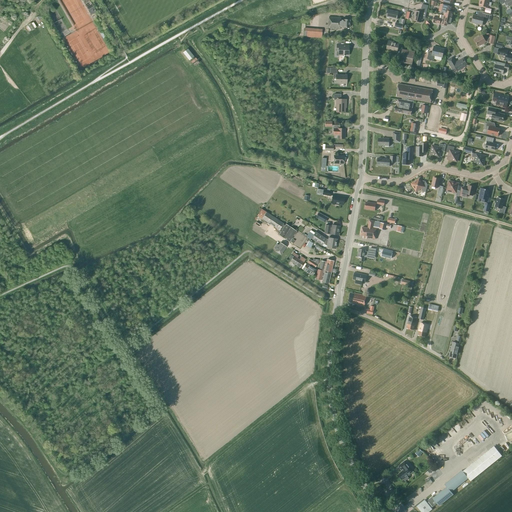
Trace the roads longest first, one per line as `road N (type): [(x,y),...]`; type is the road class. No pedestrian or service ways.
road 1 (tertiary): [(379,511),(332,411),(336,307)]
road 2 (tertiary): [(360,178),(371,0)]
road 3 (track): [(511,226),(359,185)]
road 4 (residential): [(492,169),(476,176),(430,165),(395,181),(360,178)]
